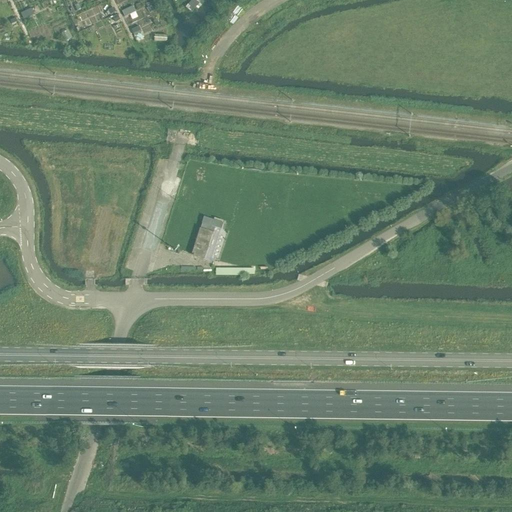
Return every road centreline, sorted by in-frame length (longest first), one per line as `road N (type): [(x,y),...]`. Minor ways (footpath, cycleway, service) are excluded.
road 1 (motorway): [(511,406),(0,400)]
road 2 (secondary): [(511,362),(0,356)]
road 3 (unclassified): [(129,300),(269,298),(294,290),(511,166)]
road 4 (track): [(294,290),(305,310),(328,314),(511,319)]
road 5 (unclassified): [(65,511),(129,300)]
road 6 (unclassified): [(27,228),(33,267),(48,289),(70,299),(129,300)]
